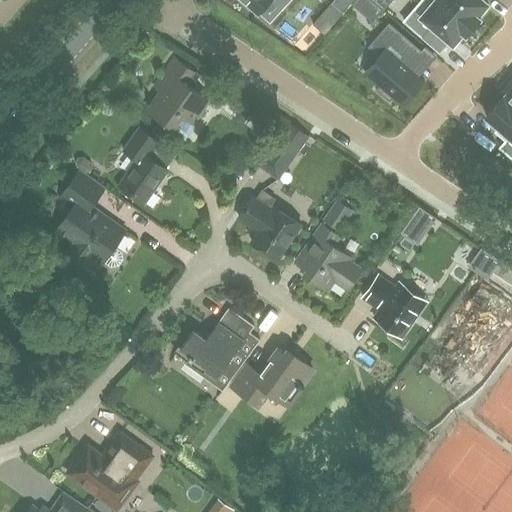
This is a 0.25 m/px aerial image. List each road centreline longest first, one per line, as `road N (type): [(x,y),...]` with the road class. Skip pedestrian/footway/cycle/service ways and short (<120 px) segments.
road 1 (residential): [(0,456),(44,455),(211,265),(227,269),(340,361)]
road 2 (residential): [(400,167),(176,13),(188,0)]
road 3 (residential): [(400,167),(511,37)]
road 4 (secondary): [(0,130),(111,0)]
road 5 (residential): [(511,242),(400,167)]
